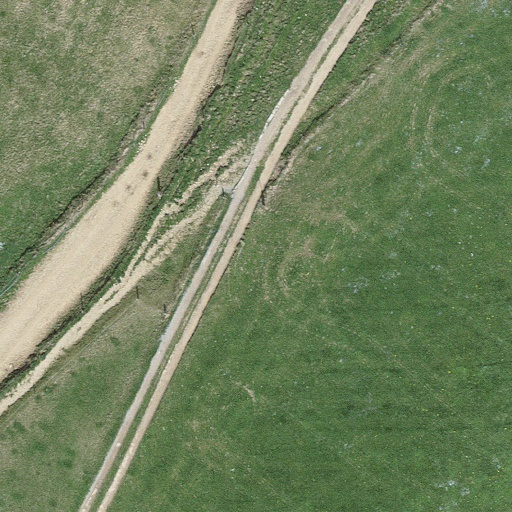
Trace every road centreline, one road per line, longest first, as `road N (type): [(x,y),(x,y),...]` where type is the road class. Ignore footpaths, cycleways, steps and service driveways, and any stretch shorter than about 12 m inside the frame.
road 1 (track): [(357,0),(289,105),(88,511)]
road 2 (track): [(231,0),(156,151),(0,353)]
